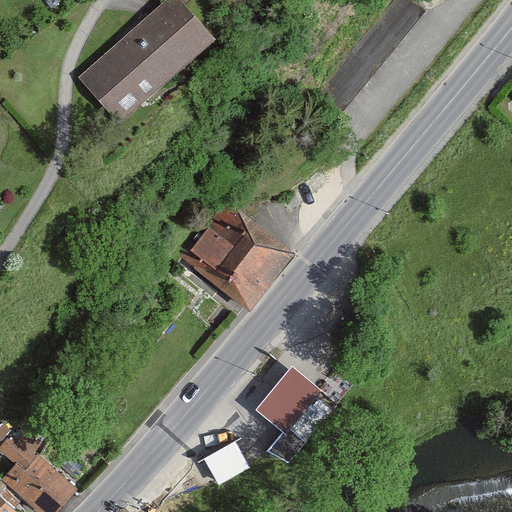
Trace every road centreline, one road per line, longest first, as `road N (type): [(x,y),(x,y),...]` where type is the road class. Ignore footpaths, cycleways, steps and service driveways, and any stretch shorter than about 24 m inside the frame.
road 1 (primary): [(97,511),(511,28)]
road 2 (residential): [(0,262),(58,160),(68,67),(105,0)]
